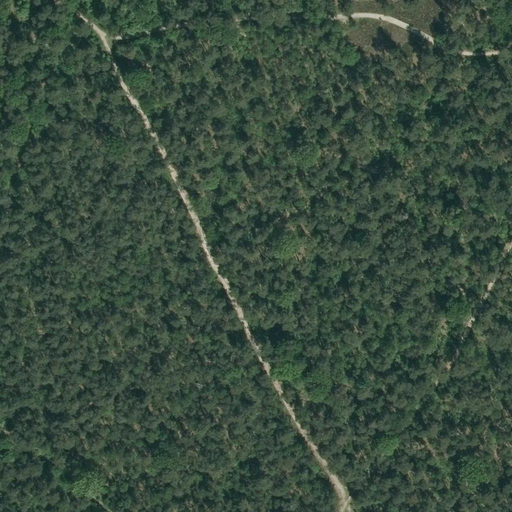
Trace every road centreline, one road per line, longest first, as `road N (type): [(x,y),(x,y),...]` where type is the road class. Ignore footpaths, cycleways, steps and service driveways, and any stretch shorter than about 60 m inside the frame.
road 1 (track): [(101,43),(336,486),(340,511)]
road 2 (track): [(101,43),(185,25),(372,15),(449,50),(511,52)]
road 3 (track): [(511,244),(455,355),(343,501),(350,511)]
road 4 (track): [(60,0),(36,29),(41,88),(17,154),(0,257)]
road 5 (track): [(0,425),(107,511)]
